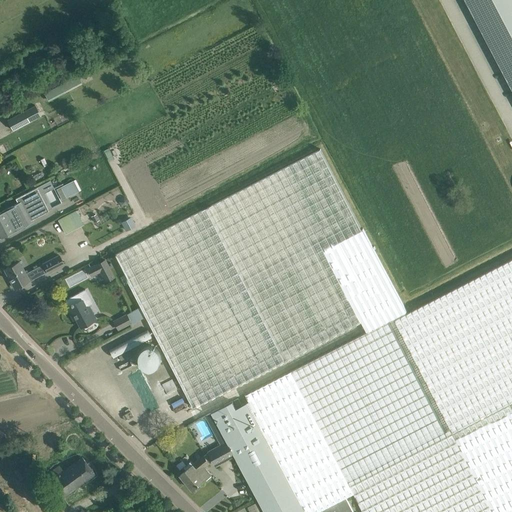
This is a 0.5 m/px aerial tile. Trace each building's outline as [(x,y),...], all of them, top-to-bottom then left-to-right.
[(511,0),(467,0),(511,86),(511,0)] [(60,84),(65,93),(82,84),(77,75),(60,84)] [(60,84),(44,93),(48,102),(65,93),(60,84)] [(35,105),(7,120),(13,131),(40,116),(35,105)] [(124,250),(115,255),(194,407),(202,403),(361,321),(367,333),(404,314),(403,313),(405,312),(362,228),(321,149),(124,250)] [(73,180),(56,189),(62,200),(79,191),(73,180)] [(0,233),(2,237),(33,221),(32,219),(49,211),(48,210),(37,188),(36,188),(16,199),(18,203),(0,212),(0,233)] [(127,198),(124,197),(121,198),(120,201),(121,204),(124,205),(127,204),(128,201),(127,198)] [(86,205),(58,219),(66,234),(84,225),(82,222),(92,218),(91,216),(86,205)] [(128,219),(121,222),(125,231),(132,227),(128,219)] [(39,238),(36,240),(36,244),(39,247),(43,247),(45,244),(45,240),(42,238),(39,238)] [(47,273),(64,264),(59,254),(42,263),(47,273)] [(212,412),(206,415),(222,445),(228,442),(237,459),(265,511),(317,511),(322,510),(346,497),(354,493),(363,511),(511,511),(511,259),(406,314),(404,314),(367,333),(258,388),(246,394),(249,401),(237,407),(233,401),(232,401),(212,412)] [(105,260),(95,265),(104,282),(113,277),(105,260)] [(15,288),(30,280),(20,261),(5,269),(15,288)] [(66,300),(69,306),(67,307),(71,315),(73,314),(80,327),(95,319),(88,305),(93,303),(85,289),(66,300)] [(126,315),(114,321),(118,329),(130,323),(126,315)] [(162,383),(166,394),(178,389),(174,378),(162,383)] [(222,445),(210,452),(213,460),(216,465),(223,462),(226,466),(237,459),(228,442),(222,445)] [(182,473),(181,474),(193,489),(211,475),(204,467),(213,460),(210,452),(209,451),(182,473)] [(63,497),(86,479),(94,473),(82,457),(63,472),(59,466),(47,476),(63,497)] [(323,511),(353,511),(346,497),(322,510),(323,511)]
